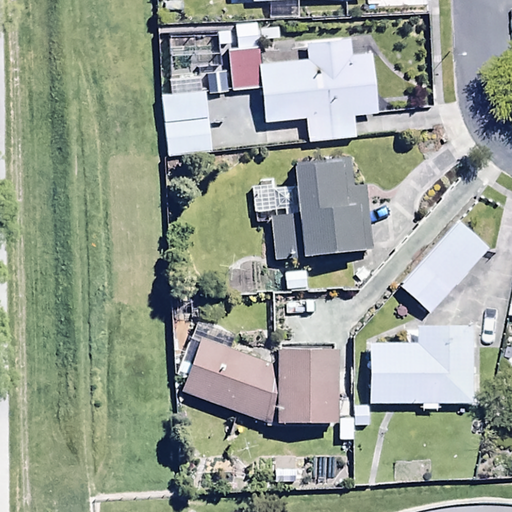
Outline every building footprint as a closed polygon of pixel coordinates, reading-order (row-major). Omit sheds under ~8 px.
[(303,57),(254,62),(260,122),(301,118),(304,142),(353,137),(351,112),(374,110),(367,49),(347,51),(345,35),(301,39),(303,57)] [(209,153),(202,88),(158,92),(164,157),(209,153)] [(349,158),(289,162),(298,252),(368,247),(364,184),(351,185),(349,158)] [(481,227),(452,202),(396,266),(424,291),(481,227)] [(292,259),(289,213),(266,215),(270,260),(292,259)] [(366,322),(367,385),(472,382),(470,303),(413,305),(413,321),(366,322)] [(176,391),(269,423),(334,420),(333,347),(271,348),(271,365),(196,337),(176,391)]
